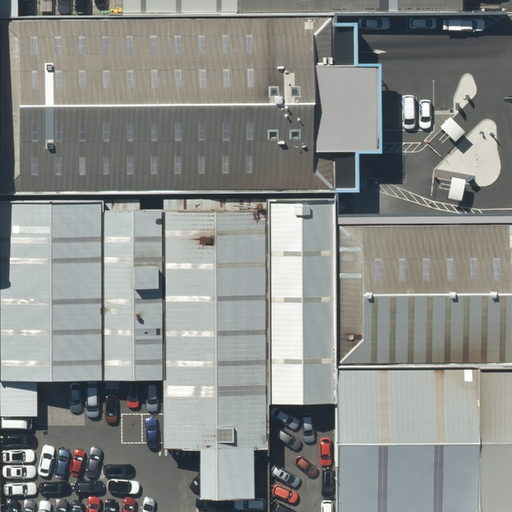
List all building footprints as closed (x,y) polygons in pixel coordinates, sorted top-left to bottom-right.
[(463,0),(118,0),(118,23),(464,21),(463,0)] [(337,27),(0,28),(0,201),(337,200),(337,163),(374,163),(373,78),(337,78),(337,27)] [(94,213),(0,213),(0,390),(94,390),(94,213)] [(248,506),(248,459),(258,459),(257,213),(159,214),(160,460),(192,460),(192,507),(248,506)] [(328,213),(263,213),(264,412),(328,412),(328,213)] [(155,222),(97,222),(98,391),(156,391),(155,222)] [(511,235),(336,236),(336,373),(511,372),(511,235)] [(511,511),(511,377),(333,380),(333,511),(511,511)]
